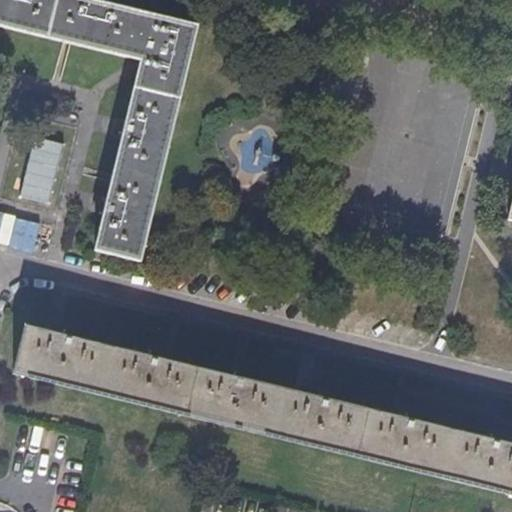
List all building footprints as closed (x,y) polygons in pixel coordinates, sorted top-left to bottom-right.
[(197,28),(107,6),(90,2),(81,0),(0,0),(0,27),(141,62),(126,120),(123,137),(108,195),(104,213),(95,250),(139,261),(145,239),(197,28)] [(123,137),(126,120),(116,118),(111,134),(123,137)] [(104,213),(108,195),(97,193),(93,210),(104,213)] [(77,341),(79,330),(60,325),(58,336),(77,341)] [(421,423),(403,419),(334,402),(316,397),(256,383),(239,379),(162,360),(145,356),(77,341),(58,336),(24,328),(13,374),(511,493),(511,444),(506,443),(488,439),(421,423)] [(162,360),(164,349),(147,346),(145,356),(162,360)] [(256,383),(259,372),(241,368),(239,379),(256,383)] [(334,402),(337,391),(318,387),(316,397),(334,402)] [(421,423),(423,412),(406,408),(403,419),(421,423)] [(506,443),(509,432),(490,428),(488,439),(506,443)]
